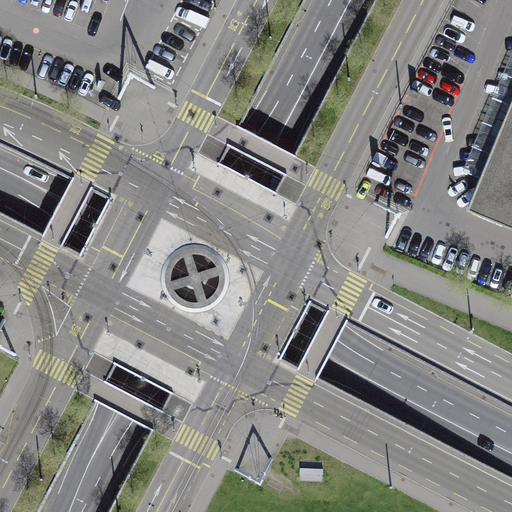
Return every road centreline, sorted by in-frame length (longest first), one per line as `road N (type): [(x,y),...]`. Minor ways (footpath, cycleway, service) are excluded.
road 1 (secondary): [(235,361),(511,504)]
road 2 (primary): [(287,261),(423,0)]
road 3 (secondary): [(511,441),(254,306)]
road 4 (secondary): [(511,376),(287,261)]
road 5 (primary): [(103,293),(0,489)]
road 6 (primary): [(259,0),(156,193)]
road 7 (primary): [(163,334),(70,511)]
road 8 (primary): [(247,175),(340,0)]
road 9 (secondary): [(156,193),(0,114)]
road 10 (primary): [(156,511),(235,361)]
road 11 (secondary): [(136,244),(0,177)]
road 12 (secondary): [(103,293),(235,361)]
road 13 (secondary): [(287,261),(156,193)]
